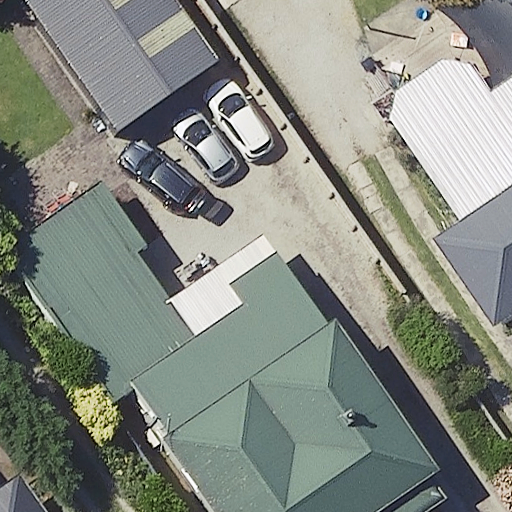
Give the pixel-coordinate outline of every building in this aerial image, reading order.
[(212,69),(164,0),(23,0),(21,2),(113,136),(212,69)] [(216,0),(225,12),(241,0),(216,0)] [(511,197),(438,248),(498,336),(511,327),(511,197)] [(436,511),(446,505),(321,324),(147,442),(194,511),(436,511)] [(34,511),(12,480),(0,488),(0,511),(34,511)]
